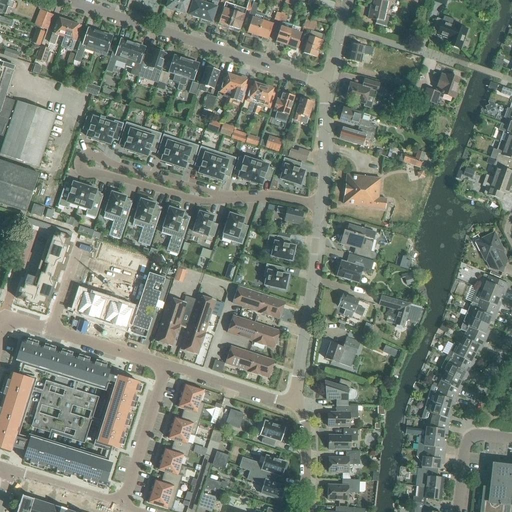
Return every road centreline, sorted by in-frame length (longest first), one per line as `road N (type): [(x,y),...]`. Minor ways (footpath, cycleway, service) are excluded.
road 1 (residential): [(304,413),(324,85)]
road 2 (residential): [(67,0),(324,85)]
road 3 (residential): [(511,82),(340,29)]
road 4 (residential): [(6,318),(164,367)]
road 5 (residential): [(304,413),(164,367)]
road 6 (residential): [(164,367),(122,506)]
road 7 (residential): [(462,442),(511,327)]
